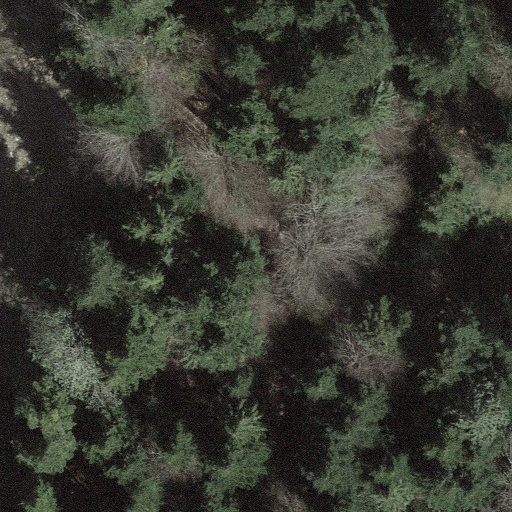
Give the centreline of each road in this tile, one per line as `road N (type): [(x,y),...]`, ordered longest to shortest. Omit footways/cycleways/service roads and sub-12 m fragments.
road 1 (track): [(403,0),(412,151),(395,297),(438,511)]
road 2 (track): [(224,511),(62,100),(24,68),(0,68)]
road 3 (track): [(412,151),(477,44),(481,0)]
